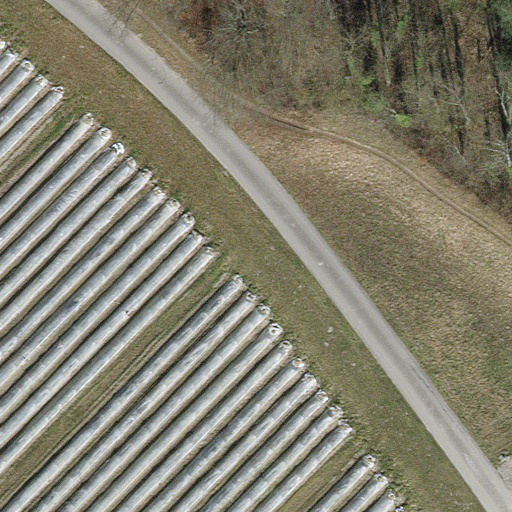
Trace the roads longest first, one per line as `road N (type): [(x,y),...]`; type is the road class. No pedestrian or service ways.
road 1 (unclassified): [(511,487),(267,174),(70,0)]
road 2 (track): [(511,226),(375,142),(223,96)]
